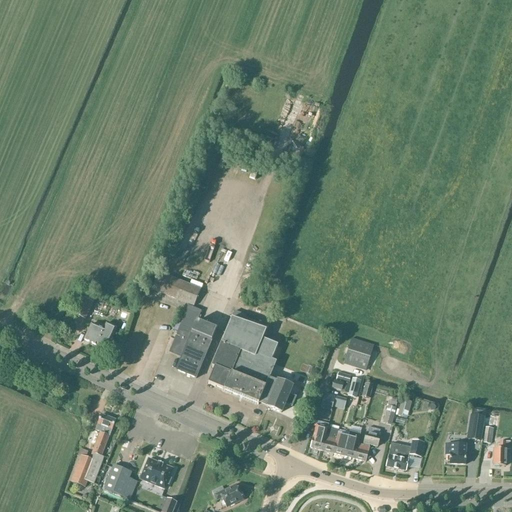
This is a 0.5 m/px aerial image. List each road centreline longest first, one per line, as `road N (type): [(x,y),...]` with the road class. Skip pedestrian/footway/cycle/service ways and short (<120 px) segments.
road 1 (tertiary): [(290,467),(0,328)]
road 2 (tertiary): [(511,495),(391,496),(290,467)]
